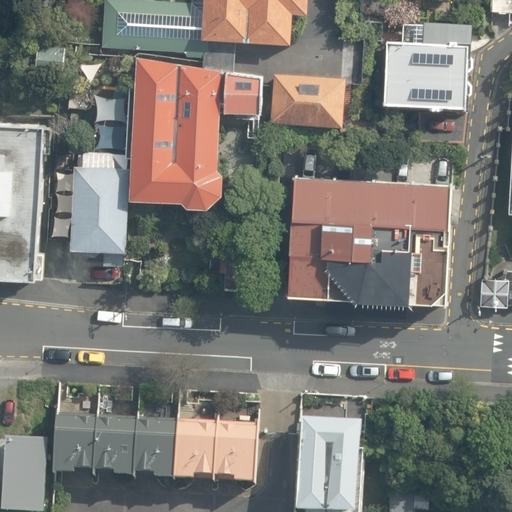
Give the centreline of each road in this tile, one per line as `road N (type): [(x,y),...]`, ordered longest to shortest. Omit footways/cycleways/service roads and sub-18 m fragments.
road 1 (residential): [(0,330),(458,351)]
road 2 (residential): [(511,46),(487,74),(479,110),(458,351)]
